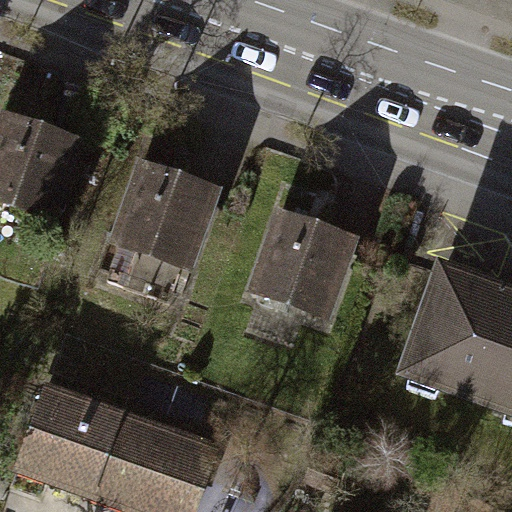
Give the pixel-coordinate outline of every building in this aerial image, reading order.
[(76,142),(3,116),(0,124),(0,200),(49,218),(76,142)] [(152,171),(140,168),(116,241),(119,242),(106,282),(169,302),(181,264),(189,267),(213,193),(163,177),(167,164),(155,161),(152,171)] [(289,220),(278,216),(251,289),(323,315),(350,241),(304,224),(309,211),(294,206),(289,220)] [(511,409),(511,297),(442,273),(407,372),(511,409)] [(192,511),(216,447),(46,386),(16,470),(136,511),(192,511)]
